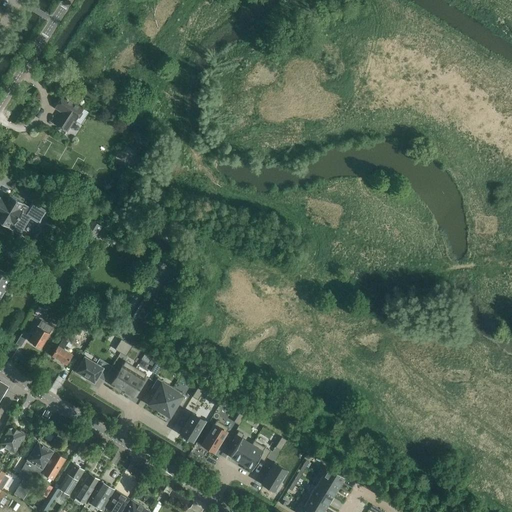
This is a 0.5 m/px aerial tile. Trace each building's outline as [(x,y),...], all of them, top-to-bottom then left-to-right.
[(54,123),(67,131),(74,120),(75,121),(83,109),(63,96),(55,108),(62,112),(54,123)] [(134,168),(138,160),(130,155),(125,163),(134,168)] [(6,201),(0,197),(0,222),(12,230),(22,213),(40,224),(47,211),(32,202),(29,207),(10,195),(6,201)] [(102,226),(91,219),(81,235),(92,242),(102,226)] [(103,241),(109,230),(104,227),(97,238),(103,241)] [(168,265),(159,260),(150,274),(159,280),(168,265)] [(0,297),(13,277),(0,269),(0,297)] [(51,301),(44,297),(39,306),(46,310),(51,301)] [(41,321),(29,341),(34,344),(35,346),(38,348),(39,347),(41,348),(53,328),(41,321)] [(88,329),(94,333),(98,328),(91,324),(88,329)] [(20,337),(16,343),(21,346),(25,341),(20,337)] [(58,346),(52,355),(67,364),(72,355),(63,349),(68,342),(63,339),(59,346),(58,346)] [(121,339),(115,349),(121,353),(127,342),(121,339)] [(121,353),(126,356),(132,346),(127,342),(121,353)] [(85,357),(76,371),(94,382),(103,368),(85,357)] [(125,361),(111,384),(122,391),(136,368),(125,361)] [(151,371),(156,374),(163,364),(157,361),(151,371)] [(136,368),(122,391),(133,397),(147,374),(136,368)] [(0,397),(9,384),(0,378),(0,397)] [(157,391),(149,404),(159,410),(172,389),(162,383),(163,381),(158,378),(152,388),(157,391)] [(192,396),(198,400),(204,390),(199,386),(192,396)] [(159,410),(170,416),(177,404),(183,407),(189,396),(184,393),(182,396),(172,389),(159,410)] [(213,403),(218,406),(221,401),(216,398),(213,403)] [(234,422),(239,425),(246,415),(240,411),(234,422)] [(181,433),(193,441),(205,421),(193,414),(181,433)] [(217,420),(202,444),(214,452),(229,428),(217,420)] [(12,426),(9,427),(0,442),(0,443),(2,444),(0,447),(0,450),(3,453),(0,457),(0,458),(3,461),(6,455),(6,454),(9,449),(14,452),(25,434),(12,426)] [(238,444),(230,457),(241,463),(255,441),(254,440),(252,444),(242,438),(244,434),(239,431),(232,441),(238,444)] [(275,447),(281,450),(287,440),(282,437),(275,447)] [(255,441),(241,463),(252,470),(259,457),(264,461),(270,450),(255,441)] [(28,460),(23,468),(28,472),(14,493),(23,499),(53,451),(38,442),(27,460),(28,460)] [(55,452),(42,473),(53,479),(65,459),(55,452)] [(262,483),(275,491),(287,471),(274,463),(262,483)] [(44,511),(43,511),(46,511),(56,496),(58,498),(59,495),(66,500),(84,470),(73,464),(58,489),(54,487),(39,509),(44,511)] [(322,476),(339,487),(345,477),(328,467),(322,476)] [(85,503),(99,480),(89,474),(80,488),(75,497),(85,503)] [(316,486),(333,496),(339,487),(322,476),(316,486)] [(102,510),(114,489),(101,481),(89,502),(102,510)] [(45,482),(38,492),(46,497),(53,487),(45,482)] [(310,495),(328,505),(333,496),(316,486),(310,495)] [(122,511),(130,499),(117,491),(106,507),(113,511),(122,511)] [(305,504),(317,511),(323,511),(328,505),(310,495),(305,504)] [(131,500),(123,511),(149,511),(150,511),(131,500)]
